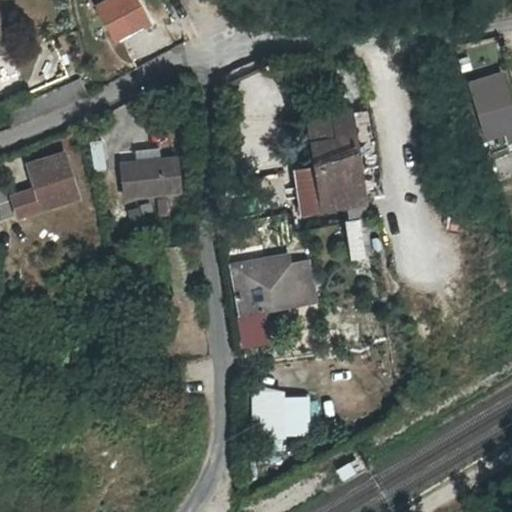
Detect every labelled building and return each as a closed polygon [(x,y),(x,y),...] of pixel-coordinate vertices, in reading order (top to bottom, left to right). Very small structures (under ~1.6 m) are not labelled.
[(140,0),(94,0),(115,39),(151,20),(140,0)] [(511,138),(511,119),(494,63),(458,74),(468,106),(447,113),(452,131),(472,125),(481,152),(504,145),(503,141),(511,138)] [(373,111),(353,113),(353,117),(361,170),(378,168),(373,111)] [(313,117),(314,123),(353,117),(353,113),(313,117)] [(314,123),(318,170),(301,172),(306,215),(343,211),(345,227),(352,226),(354,244),(372,241),(361,170),(353,117),(314,123)] [(61,155),(26,166),(34,190),(10,198),(18,218),(41,210),(76,198),(61,155)] [(180,194),(175,158),(122,165),(127,201),(180,194)] [(262,176),(264,200),(285,199),(284,175),(262,176)] [(290,254),(229,264),(238,317),(318,303),(310,260),(292,263),(290,254)] [(310,434),(310,389),(250,389),(250,434),(310,434)]
